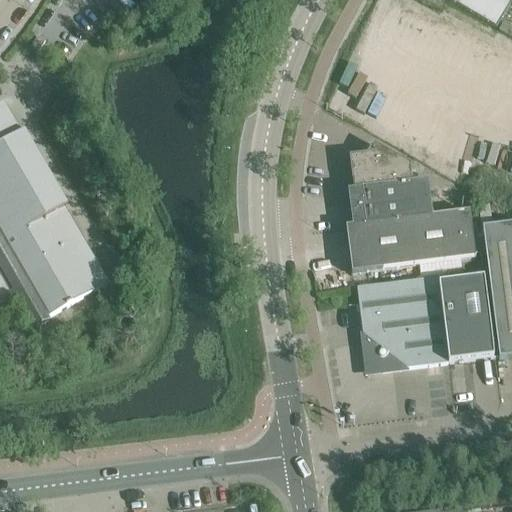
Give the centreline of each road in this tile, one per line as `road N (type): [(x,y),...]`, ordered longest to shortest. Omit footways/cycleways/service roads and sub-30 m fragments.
road 1 (tertiary): [(296,453),(258,160),(269,85),(308,0)]
road 2 (tertiary): [(0,491),(296,453)]
road 3 (unclassified): [(511,428),(296,453)]
